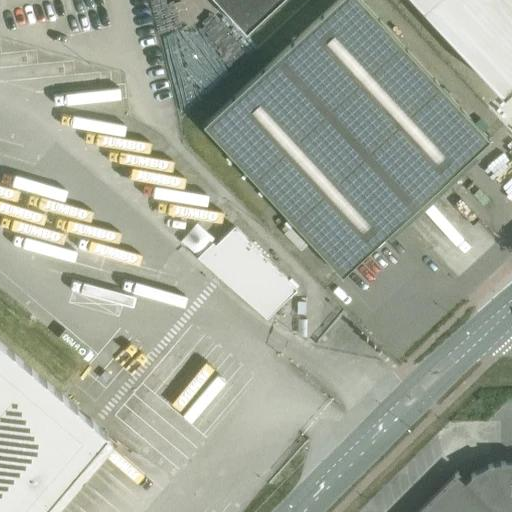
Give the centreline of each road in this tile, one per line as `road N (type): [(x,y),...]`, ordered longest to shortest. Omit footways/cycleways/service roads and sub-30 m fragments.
road 1 (unclassified): [(503,316),(302,511)]
road 2 (unknown): [(0,253),(85,294),(191,309),(229,301)]
